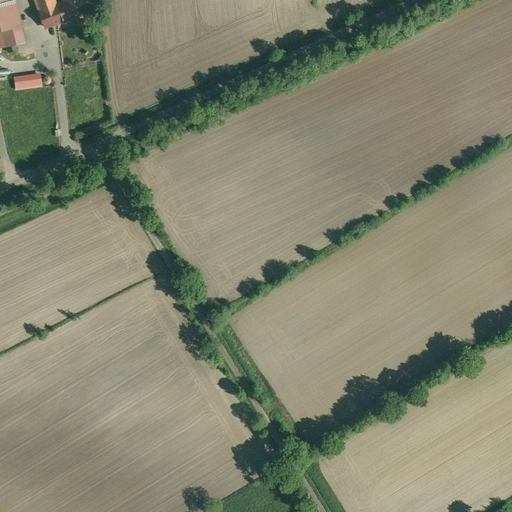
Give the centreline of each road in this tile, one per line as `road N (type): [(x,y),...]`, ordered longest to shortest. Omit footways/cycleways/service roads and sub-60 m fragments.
road 1 (unclassified): [(323,511),(96,148)]
road 2 (unclassified): [(96,148),(419,0)]
